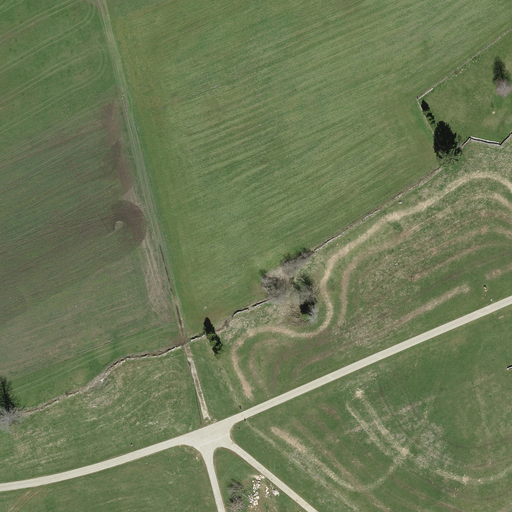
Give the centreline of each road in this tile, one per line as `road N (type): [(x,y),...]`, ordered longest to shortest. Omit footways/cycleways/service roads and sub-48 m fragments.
road 1 (unclassified): [(0,487),(79,472),(210,429),(511,298)]
road 2 (track): [(99,5),(173,298)]
road 3 (track): [(210,429),(173,298)]
road 4 (track): [(313,511),(210,429)]
